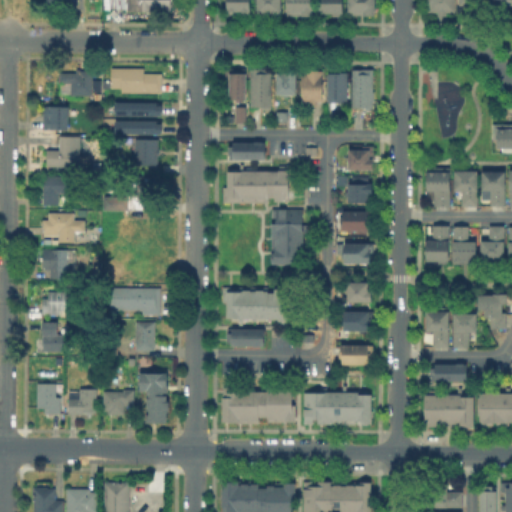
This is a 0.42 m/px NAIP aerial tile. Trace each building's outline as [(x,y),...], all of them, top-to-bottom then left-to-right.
[(165,0),(165,9),(128,10),(127,0),(165,0)] [(250,0),(250,13),(228,13),(228,0),(250,0)] [(283,0),(283,10),(258,10),(258,0),(283,0)] [(314,0),(314,13),(288,12),(288,0),(314,0)] [(344,0),(344,10),(321,10),(321,0),(344,0)] [(375,0),(375,12),(350,12),(350,0),(375,0)] [(456,0),(456,9),(431,9),(431,0),(456,0)] [(164,72),(164,94),(134,96),(134,92),(123,93),(124,89),(113,89),(113,67),(147,66),(147,71),(164,72)] [(251,104),(251,67),(272,67),(271,104),(251,104)] [(276,91),(276,67),(297,67),(297,91),(276,91)] [(354,107),(354,67),(374,67),(374,107),(354,107)] [(330,97),(330,68),(349,68),(348,97),(330,97)] [(93,69),(93,94),(71,94),(71,82),(60,82),(60,72),(80,71),(80,69),(93,69)] [(231,95),(231,69),(248,69),(248,95),(231,95)] [(302,100),(303,69),(323,69),(323,100),(302,100)] [(158,100),(111,100),(111,114),(158,114),(158,100)] [(71,129),(46,131),(45,104),(72,106),(71,129)] [(237,120),(237,105),(247,105),(247,120),(237,120)] [(276,120),(276,111),(288,111),(288,120),(276,120)] [(108,123),(148,123),(148,126),(153,126),(153,134),(108,134),(108,123)] [(511,124),(511,144),(499,144),(499,124),(511,124)] [(83,135),(82,168),(47,167),(47,149),(61,150),(61,135),(83,135)] [(160,138),(160,147),(161,147),(161,154),(160,154),(160,163),(158,163),(158,168),(149,168),(149,163),(138,163),(138,138),(160,138)] [(226,156),(262,156),(262,139),(226,139),(226,156)] [(350,165),(350,146),(373,146),(373,165),(350,165)] [(451,187),(451,203),(435,203),(435,187),(429,187),(429,166),(452,166),(451,187)] [(221,200),(287,200),(287,167),(221,167),(221,200)] [(479,187),(479,204),(463,204),(463,187),(457,187),(457,167),(479,167),(479,187)] [(507,186),(507,203),(492,203),(492,186),(484,186),(484,167),(507,168),(507,186)] [(72,175),(72,193),(61,193),(62,205),(45,206),(46,175),(72,175)] [(158,175),(158,181),(165,182),(165,187),(166,187),(166,192),(165,192),(165,197),(149,197),(149,201),(134,202),(133,179),(143,179),(143,175),(158,175)] [(349,198),(349,178),(371,178),(371,198),(349,198)] [(124,209),(107,210),(107,197),(124,196),(124,209)] [(302,206),(269,206),(269,262),(301,262),(302,206)] [(344,228),(345,207),(371,208),(371,228),(344,228)] [(85,219),(85,230),(75,230),(75,240),(59,240),(59,234),(43,234),(43,219),(49,218),(49,211),(75,211),(75,219),(85,219)] [(450,257),(428,257),(428,237),(434,237),(434,223),(451,223),(450,257)] [(469,224),(469,237),(478,237),(478,262),(454,262),(455,224),(469,224)] [(506,261),(482,261),(482,237),(490,237),(490,224),(506,224),(506,261)] [(346,261),(346,240),(371,240),(371,261),(346,261)] [(73,268),(73,277),(53,277),(53,269),(46,269),(46,248),(54,247),(54,248),(71,248),(70,267),(73,268)] [(349,298),(349,277),(372,277),(372,298),(349,298)] [(292,286),(221,285),(221,317),(292,318),(292,286)] [(140,313),(140,308),(112,308),(112,286),(158,286),(158,313),(140,313)] [(504,306),(504,311),(507,311),(507,327),(492,327),(493,313),(486,313),(486,306),(480,306),(480,291),(495,291),(495,290),(508,290),(508,300),(504,300),(504,306)] [(75,291),(75,310),(62,310),(62,313),(44,313),(44,298),(50,298),(50,292),(75,291)] [(450,329),(450,345),(434,345),(434,329),(427,329),(427,308),(450,308),(450,329)] [(470,344),(455,344),(455,308),(478,308),(478,329),(471,329),(470,344)] [(345,326),(345,309),(374,309),(374,326),(345,326)] [(60,322),(60,336),(70,335),(71,348),(46,348),(45,335),(45,323),(60,322)] [(157,349),(138,349),(138,324),(156,324),(157,349)] [(262,326),(224,326),(224,343),(262,343),(262,326)] [(343,361),(343,342),(372,343),(372,361),(343,361)] [(429,378),(464,378),(464,361),(429,361),(429,378)] [(167,374),(166,394),(162,394),(162,396),(166,397),(166,402),(168,402),(168,413),(166,413),(166,424),(145,424),(145,415),(147,415),(147,412),(146,412),(146,398),(148,398),(148,392),(138,392),(138,373),(167,374)] [(56,382),(56,396),(61,396),(60,412),(45,412),(45,407),(37,407),(37,382),(56,382)] [(292,421),(292,386),(219,386),(219,421),(292,421)] [(98,413),(70,414),(70,398),(81,397),(81,387),(99,387),(98,413)] [(134,388),(134,404),(125,404),(125,413),(109,413),(109,410),(104,410),(104,390),(123,390),(123,388),(134,388)] [(369,389),(301,389),(301,422),(369,422),(369,389)] [(511,390),(476,390),(477,422),(511,422),(511,390)] [(471,424),(471,392),(422,392),(422,424),(471,424)] [(217,511),(292,511),(292,479),(218,479),(217,511)] [(300,511),(369,511),(369,479),(300,479),(300,511)] [(511,511),(511,479),(501,479),(500,511),(511,511)] [(449,482),(449,491),(464,491),(464,504),(431,504),(431,482),(449,482)] [(57,487),(57,499),(65,499),(65,511),(35,511),(35,499),(35,486),(49,486),(49,487),(57,487)] [(477,486),(477,511),(493,511),(493,486),(477,486)] [(130,487),(130,511),(105,511),(105,487),(130,487)] [(91,488),(91,491),(98,491),(97,511),(100,511),(67,511),(68,488),(91,488)]
